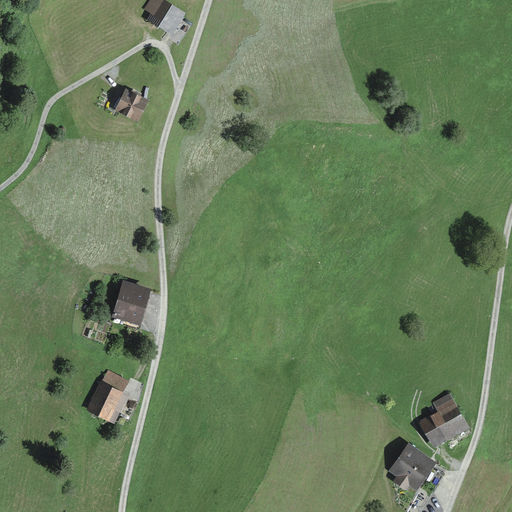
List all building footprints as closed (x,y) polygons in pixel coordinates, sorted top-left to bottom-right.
[(190,10),(174,0),(166,0),(154,20),(176,34),(190,10)] [(155,95),(131,85),(121,109),(146,119),(155,95)] [(158,289),(125,279),(115,315),(148,324),(158,289)] [(132,390),(107,379),(96,407),(120,418),(132,390)] [(426,416),(441,442),(475,422),(460,396),(426,416)] [(444,461),(416,443),(399,469),(428,487),(444,461)]
